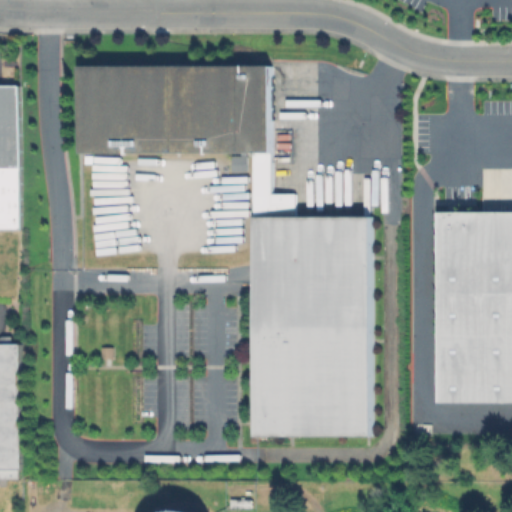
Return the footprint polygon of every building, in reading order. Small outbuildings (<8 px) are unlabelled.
[(275,64),(275,158),(80,157),(81,62),(275,64)] [(0,84),(23,84),(23,228),(0,228),(0,84)] [(247,154),(232,155),(232,171),(247,170),(247,154)] [(511,404),(432,403),(435,211),(511,211),(511,404)] [(379,218),(378,443),(256,442),(258,217),(379,218)] [(0,343),(23,343),(23,469),(19,469),(19,477),(7,477),(7,485),(0,485),(0,343)]
